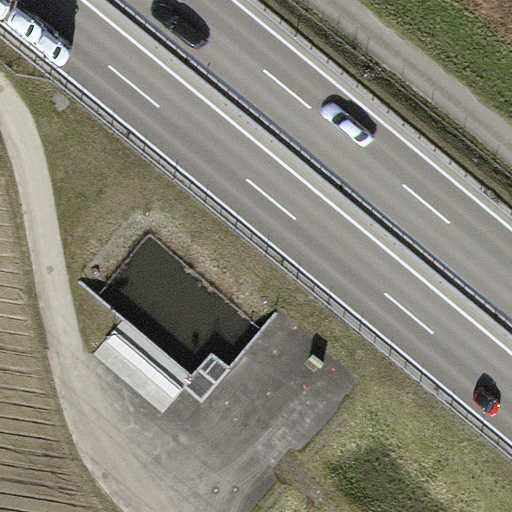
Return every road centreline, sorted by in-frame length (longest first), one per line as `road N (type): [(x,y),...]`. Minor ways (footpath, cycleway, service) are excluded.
road 1 (trunk): [(31,0),(511,396)]
road 2 (track): [(149,511),(104,455),(81,396),(40,173),(26,126),(0,86)]
road 3 (trunk): [(511,271),(181,0)]
road 4 (track): [(511,148),(328,0)]
